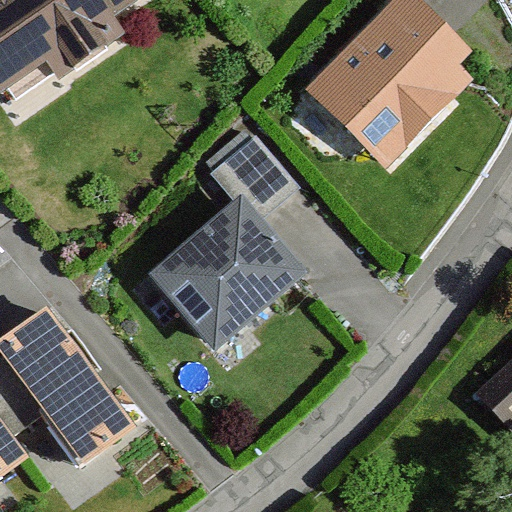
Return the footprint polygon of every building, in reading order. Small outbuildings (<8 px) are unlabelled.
[(0,0),(0,75),(15,97),(137,15),(126,0),(0,0)] [(414,0),(382,0),(295,84),(378,170),(482,69),(414,0)] [(248,188),(145,268),(214,357),(318,276),(248,188)] [(0,469),(54,432),(83,472),(148,426),(60,302),(0,343),(0,469)] [(511,390),(493,408),(511,427),(511,390)]
